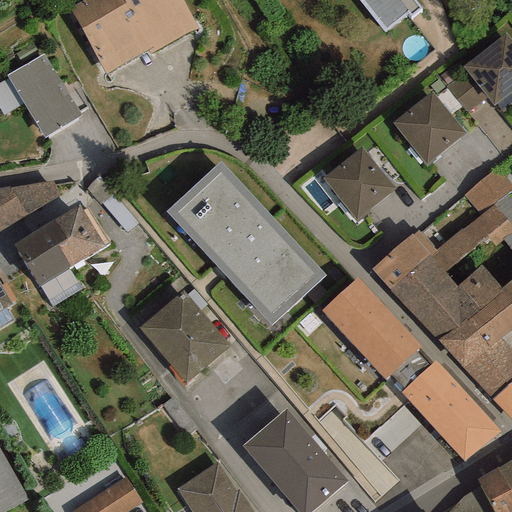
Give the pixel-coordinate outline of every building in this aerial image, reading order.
[(106,74),(148,51),(118,0),(83,0),(69,8),(106,74)] [(118,0),(148,51),(150,54),(197,28),(181,0),(118,0)] [(357,0),(382,32),(406,14),(409,19),(422,9),(415,0),(357,0)] [(511,91),(511,41),(506,33),(462,67),(467,73),(487,99),(493,106),(511,91)] [(44,138),(81,116),(43,54),(6,76),(8,79),(23,104),(44,138)] [(467,114),(487,99),(467,73),(447,88),(467,114)] [(0,110),(3,116),(23,104),(8,79),(0,83),(0,110)] [(465,134),(432,93),(392,123),(425,165),(465,134)] [(395,190),(361,149),(322,179),(356,222),(395,190)] [(324,275),(220,163),(166,212),(271,324),(324,275)] [(511,186),(496,168),(464,195),(480,216),(492,206),(511,188),(511,186)] [(0,230),(59,195),(51,181),(9,188),(9,187),(0,188),(0,230)] [(54,244),(68,267),(108,244),(86,209),(82,211),(79,205),(53,221),(64,239),(54,244)] [(436,251),(430,255),(445,272),(487,237),(494,246),(502,241),(511,233),(511,228),(492,206),(480,216),(436,251)] [(53,221),(13,245),(38,286),(68,267),(54,244),(64,239),(53,221)] [(371,269),(389,290),(437,340),(479,309),(459,284),(457,286),(445,272),(430,255),(436,251),(417,230),(412,235),(411,234),(371,269)] [(511,280),(502,289),(482,265),(459,284),(479,309),(437,340),(463,369),(500,338),(511,328),(511,280)] [(404,390),(430,367),(416,352),(420,348),(357,278),(321,311),(385,379),(391,374),(404,390)] [(0,311),(5,309),(12,305),(10,303),(15,300),(5,283),(1,285),(0,284),(0,311)] [(229,346),(182,290),(138,328),(185,384),(229,346)] [(0,326),(11,320),(5,309),(0,311),(0,326)] [(511,353),(500,338),(463,369),(511,421),(511,353)] [(499,433),(436,361),(430,367),(404,390),(401,393),(463,462),(499,433)] [(285,409),(242,446),(297,511),(310,511),(347,481),(285,409)] [(0,511),(5,511),(28,500),(0,451),(0,511)] [(511,458),(496,468),(511,495),(511,458)] [(252,511),(238,490),(236,491),(217,463),(177,489),(190,511),(252,511)] [(477,480),(493,511),(511,511),(511,495),(496,468),(477,480)] [(125,511),(141,503),(125,477),(70,511),(69,511),(125,511)]
